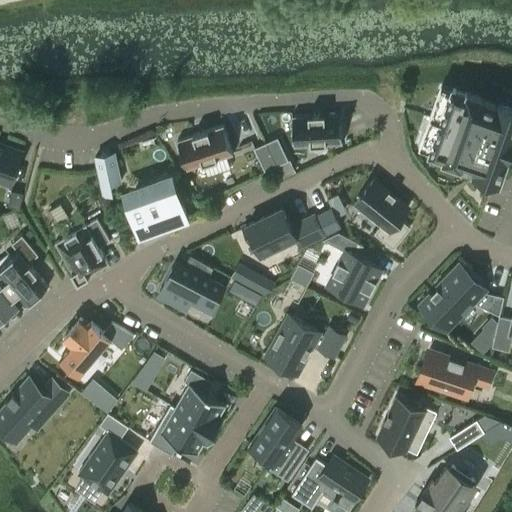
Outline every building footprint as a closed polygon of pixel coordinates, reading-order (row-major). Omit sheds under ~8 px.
[(436,99),(424,134),(435,138),(430,152),(445,157),(444,159),(459,164),(459,163),(475,168),(474,171),(498,180),(511,140),(511,106),(499,102),(497,105),(482,99),(483,98),(468,93),(467,94),(453,89),(447,103),(436,99)] [(292,115),(294,146),(342,143),(340,112),(292,115)] [(223,124),(177,139),(187,169),(203,163),(207,176),(231,168),(227,156),(233,153),(223,124)] [(277,137),(266,142),(276,165),(288,159),(277,137)] [(22,151),(0,142),(0,180),(10,184),(22,151)] [(265,170),(276,165),(266,142),(254,147),(265,170)] [(112,183),(121,181),(115,152),(95,156),(103,194),(113,192),(112,183)] [(374,178),(356,201),(383,222),(375,232),(394,247),(410,226),(399,217),(409,206),(374,178)] [(187,216),(175,184),(127,202),(138,234),(187,216)] [(23,192),(11,189),(8,205),(19,208),(23,192)] [(326,233),(341,226),(336,217),(331,206),(316,213),(326,233)] [(275,209),(235,229),(243,245),(247,243),(252,254),(288,236),(293,246),(315,236),(306,216),(284,227),(275,209)] [(55,241),(71,270),(78,282),(89,275),(109,263),(99,246),(110,239),(97,218),(86,224),(86,223),(55,241)] [(338,231),(323,238),(345,250),(340,260),(338,260),(332,271),(333,272),(327,284),(363,302),(369,291),(370,291),(376,279),(375,279),(381,267),(378,266),(358,255),(363,244),(338,231)] [(0,265),(0,275),(3,279),(22,302),(24,305),(48,286),(28,262),(38,254),(22,235),(12,243),(18,251),(0,265)] [(176,260),(160,290),(189,306),(193,299),(212,309),(225,286),(176,260)] [(447,275),(420,304),(446,329),(462,312),(459,310),(468,299),(499,315),(504,296),(477,290),(480,287),(461,268),(450,278),(447,275)] [(262,275),(255,288),(266,295),(274,281),(262,275)] [(229,288),(256,303),(261,293),(234,278),(229,288)] [(0,320),(22,302),(3,279),(0,281),(0,320)] [(340,300),(335,310),(357,321),(362,311),(340,300)] [(289,314),(266,355),(296,371),(313,341),(320,345),(319,346),(333,354),(344,334),(330,326),(326,335),(319,331),(319,330),(289,314)] [(511,319),(499,316),(494,337),(493,340),(492,344),(507,348),(511,334),(511,319)] [(72,343),(61,356),(80,373),(110,338),(122,347),(134,333),(112,320),(103,331),(91,321),(89,324),(80,317),(64,336),(72,343)] [(482,351),(493,340),(494,337),(484,328),(471,341),(482,351)] [(147,360),(159,368),(166,357),(154,350),(147,360)] [(433,350),(422,382),(465,397),(471,379),(487,385),(492,370),(433,350)] [(175,405),(174,406),(216,431),(224,416),(220,414),(226,403),(207,392),(213,382),(191,368),(184,380),(188,383),(175,405)] [(14,394),(0,409),(0,425),(16,440),(32,423),(29,420),(50,396),(57,403),(68,392),(52,377),(42,388),(29,376),(14,392),(13,391),(12,392),(14,394)] [(422,408),(397,396),(379,436),(405,449),(420,418),(431,423),(437,411),(424,404),(422,408)] [(170,403),(149,439),(172,452),(178,442),(197,453),(203,443),(207,445),(216,431),(174,406),(175,405),(170,403)] [(275,406),(250,443),(276,460),(271,467),(287,478),(304,454),(289,443),(293,437),(301,424),(275,406)] [(108,430),(78,472),(83,476),(103,489),(108,493),(138,450),(120,438),(128,426),(108,412),(99,424),(108,430)] [(484,414),(476,419),(484,430),(500,419),(484,414)] [(476,419),(449,436),(457,448),(484,431),(476,419)] [(316,456),(292,493),(312,507),(316,501),(323,490),(334,497),(332,499),(336,502),(337,500),(349,508),(368,478),(341,460),(335,469),(326,463),(316,456)] [(420,511),(463,511),(469,504),(465,501),(475,487),(472,484),(475,479),(451,464),(448,469),(444,467),(435,481),(432,479),(424,491),(422,490),(416,499),(418,500),(416,502),(420,504),(416,509),(420,511)] [(296,511),(299,509),(282,497),(276,506),(283,511),(296,511)] [(146,511),(129,501),(130,501),(128,500),(120,511),(146,511)]
